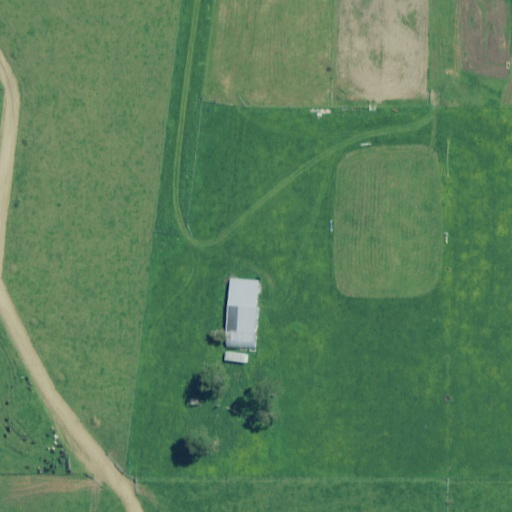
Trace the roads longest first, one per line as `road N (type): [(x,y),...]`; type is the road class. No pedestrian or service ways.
road 1 (track): [(140,511),(35,362),(0,287)]
road 2 (track): [(0,253),(11,91),(0,69)]
